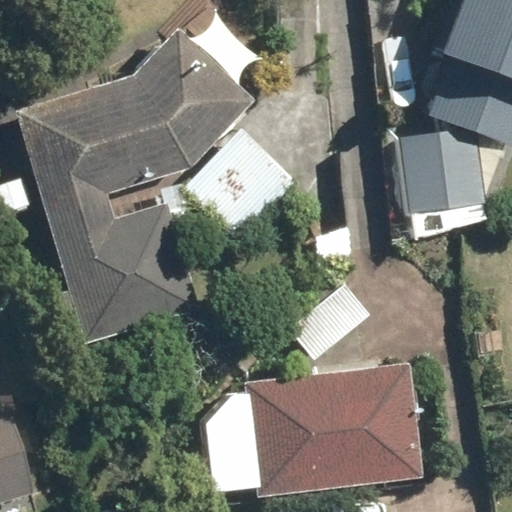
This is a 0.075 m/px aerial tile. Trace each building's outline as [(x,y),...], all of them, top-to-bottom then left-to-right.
[(509,152),(511,142),(511,0),(444,0),(426,49),(446,57),(422,119),(509,152)] [(7,108),(79,343),(194,309),(162,201),(107,218),(100,192),(182,168),(247,99),(170,27),(128,72),(7,108)] [(0,45),(0,96),(30,87),(15,41),(0,45)] [(173,187),(232,242),(291,178),(232,124),(173,187)] [(238,379),(251,494),(415,476),(402,361),(238,379)] [(0,500),(27,493),(2,407),(0,408),(0,500)]
